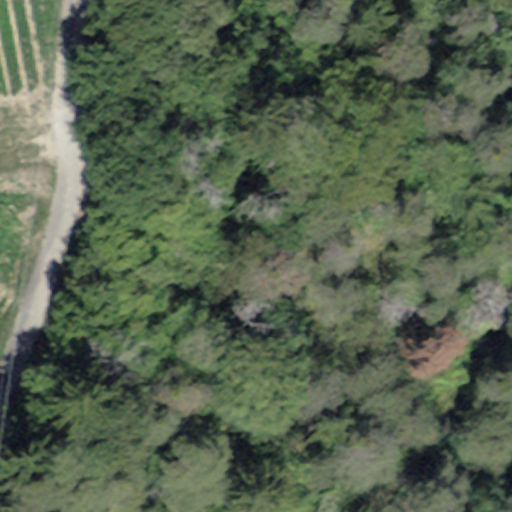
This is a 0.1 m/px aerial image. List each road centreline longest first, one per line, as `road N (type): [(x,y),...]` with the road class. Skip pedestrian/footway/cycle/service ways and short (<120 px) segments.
road 1 (track): [(0,345),(58,204),(55,111),(65,0)]
road 2 (track): [(511,255),(386,511)]
